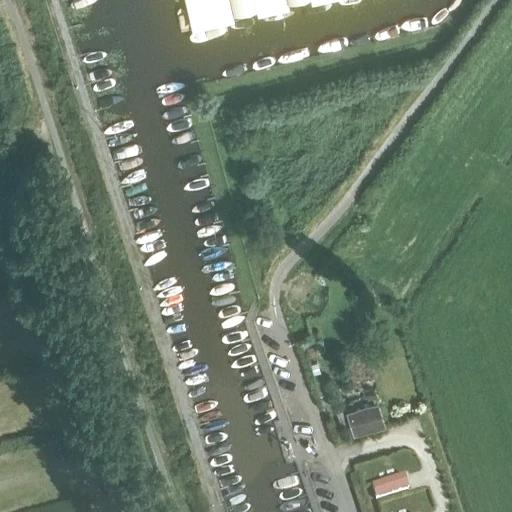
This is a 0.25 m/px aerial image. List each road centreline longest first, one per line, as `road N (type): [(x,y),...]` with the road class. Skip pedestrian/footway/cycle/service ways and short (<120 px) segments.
road 1 (track): [(163,511),(44,147),(27,135),(0,145)]
road 2 (unclassified): [(347,511),(281,322)]
